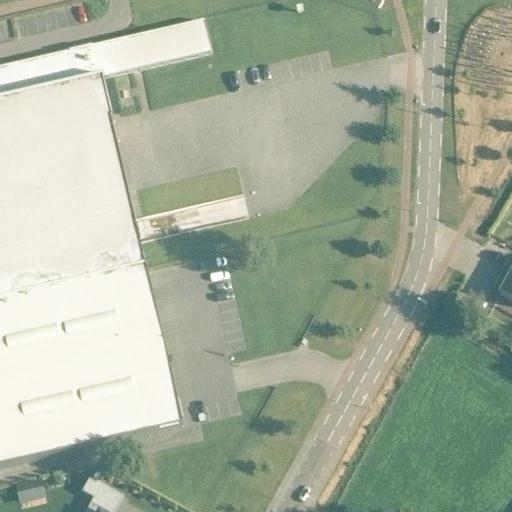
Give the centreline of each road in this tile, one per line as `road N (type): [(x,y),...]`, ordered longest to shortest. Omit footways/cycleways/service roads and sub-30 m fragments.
road 1 (tertiary): [(288,511),(419,267),(436,0)]
road 2 (unknown): [(163,126),(340,86),(290,183),(224,213)]
